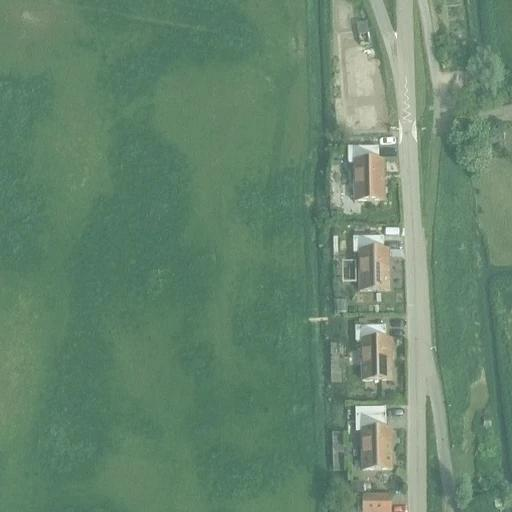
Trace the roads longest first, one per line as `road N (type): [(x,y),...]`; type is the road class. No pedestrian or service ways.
road 1 (residential): [(417,331),(406,131)]
road 2 (residential): [(456,511),(417,331)]
road 3 (residential): [(418,511),(417,331)]
